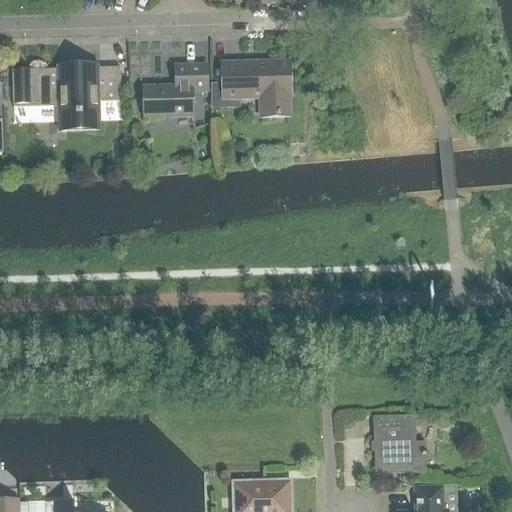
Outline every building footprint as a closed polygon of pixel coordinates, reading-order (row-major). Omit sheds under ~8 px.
[(223,85),(211,85),(211,109),(237,108),(237,98),(261,97),(261,117),(288,117),(287,97),(289,97),(288,63),(222,65),(223,85)] [(175,87),(143,88),(144,119),(192,117),(192,93),(207,93),(206,66),(174,67),(175,87)] [(120,68),(12,71),(13,124),(14,124),(14,105),(61,104),(61,130),(97,129),(96,103),(121,102),(120,68)] [(375,474),(425,473),(424,445),(414,445),(413,418),(374,419),(375,474)] [(290,511),(289,483),(233,484),(234,511),(290,511)] [(442,511),(442,488),(414,489),(415,507),(419,506),(418,511),(442,511)] [(19,511),(19,501),(0,501),(0,511),(19,511)] [(73,511),(73,503),(44,504),(44,511),(73,511)]
